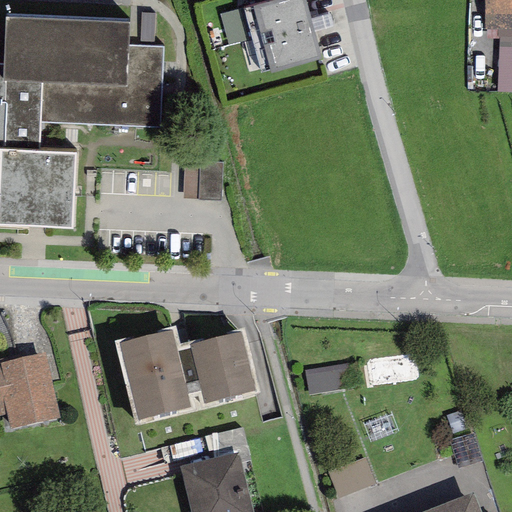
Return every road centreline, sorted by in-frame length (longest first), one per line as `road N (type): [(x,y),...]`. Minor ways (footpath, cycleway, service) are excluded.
road 1 (residential): [(0,283),(433,298)]
road 2 (residential): [(357,0),(433,298)]
